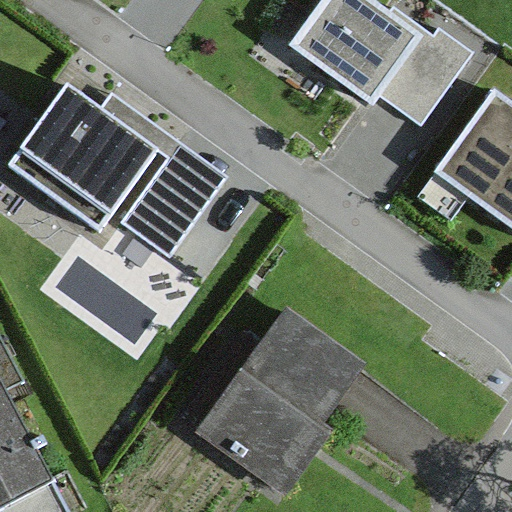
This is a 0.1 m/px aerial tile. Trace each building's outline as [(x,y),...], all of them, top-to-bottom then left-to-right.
[(391,16),(368,0),(327,0),(296,44),(370,96),(375,90),(422,123),(470,54),(440,33),(435,39),(395,11),(391,16)] [(67,86),(13,162),(101,225),(156,149),(67,86)] [(0,131),(18,111),(0,95),(0,131)] [(511,107),(496,96),(442,171),(511,221),(511,107)] [(222,179),(181,150),(127,223),(168,253),(222,179)] [(281,324),(205,431),(277,483),(354,375),(281,324)] [(61,511),(0,387),(0,511),(61,511)]
